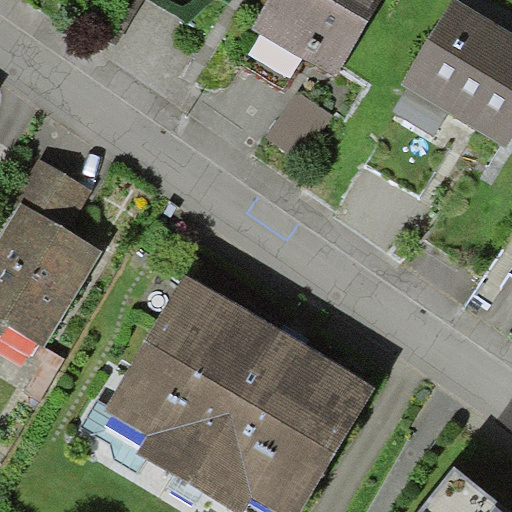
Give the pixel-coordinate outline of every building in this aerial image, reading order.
[(384,0),(280,0),(261,36),(341,80),(384,0)] [(511,143),(511,30),(459,1),(410,87),(511,143)] [(310,151),(334,109),(306,92),(281,134),(310,151)] [(92,191),(46,166),(0,249),(0,326),(51,354),(110,248),(72,227),(92,191)] [(262,511),(310,511),(375,398),(187,291),(110,425),(262,511)] [(493,511),(460,487),(440,511),(493,511)]
